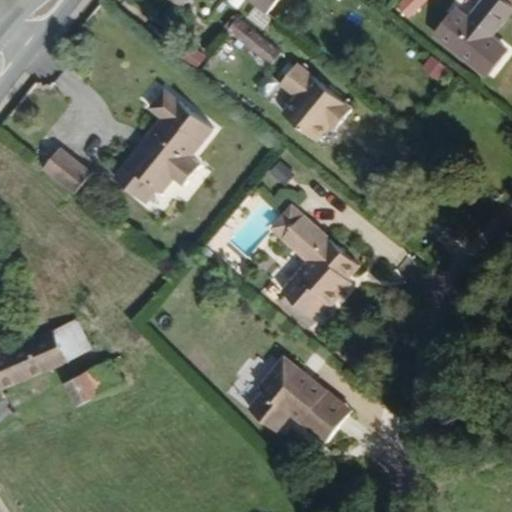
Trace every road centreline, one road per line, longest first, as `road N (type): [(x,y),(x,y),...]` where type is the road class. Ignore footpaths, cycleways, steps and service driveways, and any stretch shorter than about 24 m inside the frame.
road 1 (unclassified): [(511,201),(433,285),(386,511)]
road 2 (unknown): [(276,148),(209,94),(123,0)]
